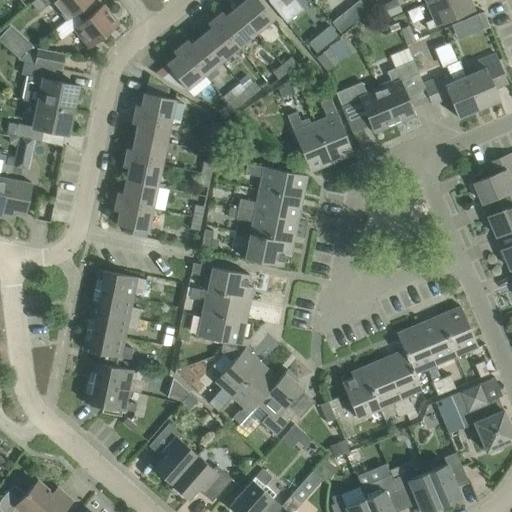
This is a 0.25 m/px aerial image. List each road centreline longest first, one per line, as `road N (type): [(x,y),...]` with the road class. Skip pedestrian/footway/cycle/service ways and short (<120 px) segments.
road 1 (residential): [(461,258),(342,298),(359,175),(412,153),(421,159)]
road 2 (residential): [(61,254),(84,208),(107,79),(146,29)]
road 3 (residential): [(41,406),(52,397),(76,280),(61,254)]
road 4 (unclassified): [(41,406),(27,383),(14,256)]
road 5 (residential): [(511,375),(461,258)]
road 6 (unclassified): [(146,511),(55,430)]
